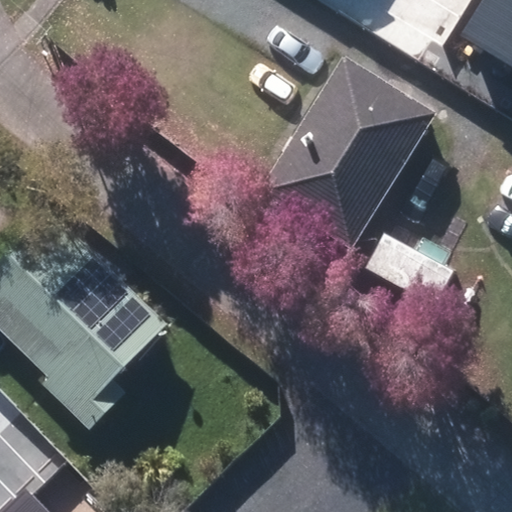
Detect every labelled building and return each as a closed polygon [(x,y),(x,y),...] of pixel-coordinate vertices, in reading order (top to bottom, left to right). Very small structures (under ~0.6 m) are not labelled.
[(511,66),(511,0),(479,0),(459,34),(511,66)] [(259,194),(352,254),(436,117),(343,60),(259,194)] [(41,383),(92,431),(127,395),(116,383),(168,327),(48,216),(0,266),(0,327),(49,374),(41,383)] [(372,258),(430,302),(448,277),(390,233),(372,258)] [(47,511),(28,492),(7,511),(47,511)]
